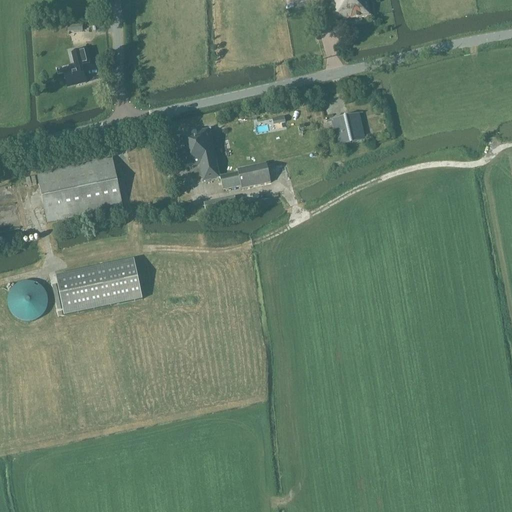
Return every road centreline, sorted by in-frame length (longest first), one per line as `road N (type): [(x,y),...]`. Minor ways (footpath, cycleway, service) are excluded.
road 1 (track): [(0,282),(142,249),(244,246),(378,179),(431,165),(485,163),(492,149),(511,145)]
road 2 (tertiary): [(121,123),(511,34)]
road 3 (tertiary): [(0,151),(121,123)]
road 4 (tertiary): [(121,123),(114,0)]
